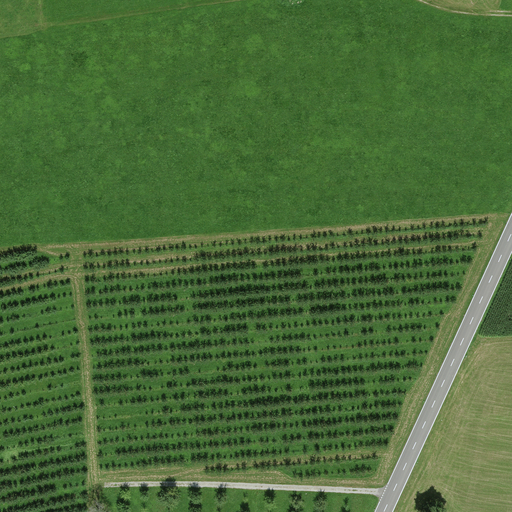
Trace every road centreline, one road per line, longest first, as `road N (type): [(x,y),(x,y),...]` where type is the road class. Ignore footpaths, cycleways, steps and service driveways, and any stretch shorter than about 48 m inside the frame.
road 1 (secondary): [(511,235),(386,511)]
road 2 (track): [(0,33),(206,0)]
